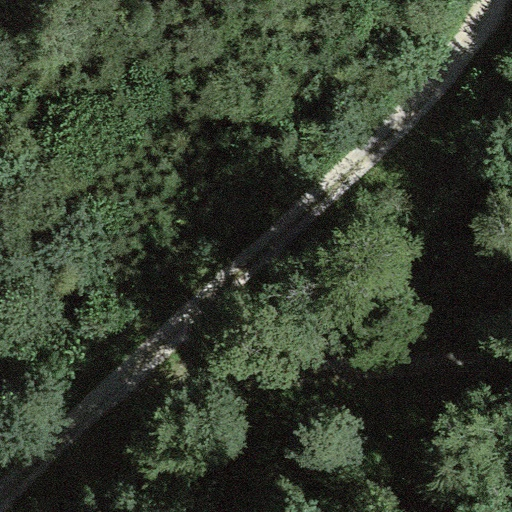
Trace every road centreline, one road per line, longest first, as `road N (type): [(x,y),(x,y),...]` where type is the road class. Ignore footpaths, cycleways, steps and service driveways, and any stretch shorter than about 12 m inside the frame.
road 1 (track): [(499,0),(144,368)]
road 2 (track): [(144,368),(511,352)]
road 3 (track): [(144,368),(0,490)]
